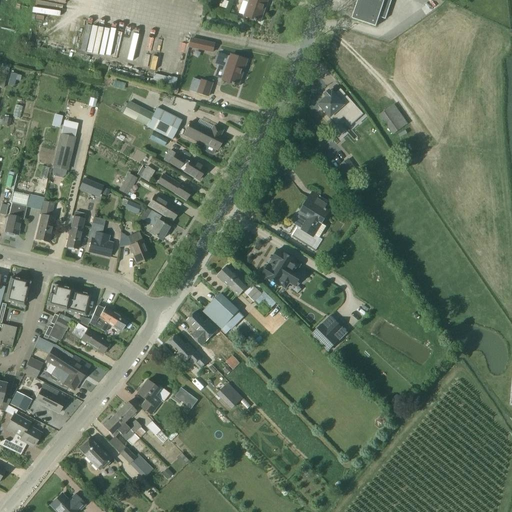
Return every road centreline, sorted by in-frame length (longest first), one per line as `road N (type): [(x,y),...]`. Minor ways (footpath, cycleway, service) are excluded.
road 1 (tertiary): [(159,316),(261,144),(321,0)]
road 2 (residential): [(4,511),(159,316)]
road 3 (unknown): [(301,54),(99,0)]
road 4 (track): [(337,511),(452,376)]
road 5 (tertiary): [(159,316),(110,280),(44,263)]
